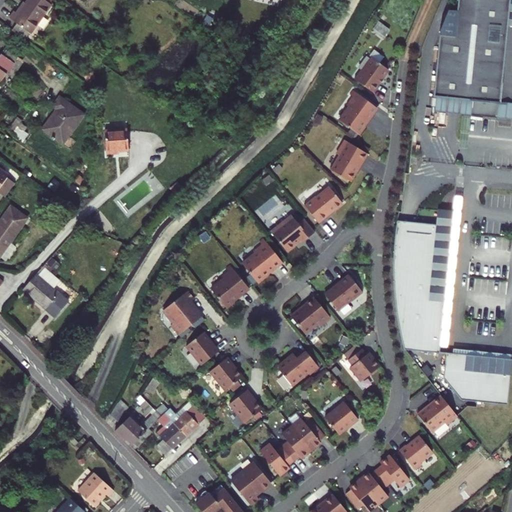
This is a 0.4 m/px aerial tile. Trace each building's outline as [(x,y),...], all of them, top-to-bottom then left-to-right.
[(30,0),(30,1),(24,9),(42,22),(56,3),(51,0),(30,0)] [(511,118),(511,0),(461,0),(458,36),(442,35),(436,96),(440,97),(438,112),(466,114),(474,115),(511,118)] [(42,22),(24,9),(22,12),(21,11),(19,9),(13,16),(25,25),(35,32),(42,22)] [(25,25),(20,32),(30,39),(35,32),(25,25)] [(0,84),(4,78),(6,79),(19,61),(5,51),(0,58),(0,84)] [(357,77),(376,90),(382,81),(382,80),(391,67),(375,55),(366,69),(364,68),(357,77)] [(373,119),(382,106),(361,91),(358,95),(352,104),(354,106),(344,119),(365,134),(371,126),(367,123),(371,118),(373,119)] [(63,94),(56,103),(60,106),(53,115),(56,117),(47,128),(66,142),(87,112),(63,94)] [(474,115),(466,114),(461,163),(469,163),(474,115)] [(112,152),(135,150),(133,129),(111,131),(112,152)] [(363,165),(372,151),(349,137),(341,151),(343,153),(335,167),(354,179),(360,170),(359,169),(362,164),(363,165)] [(0,190),(2,187),(10,193),(19,180),(11,175),(13,172),(0,162),(0,190)] [(318,193),(308,202),(322,220),(333,211),(332,211),(346,199),(333,184),(320,195),(318,193)] [(460,194),(459,209),(445,345),(452,346),(467,194),(460,194)] [(15,205),(0,227),(0,250),(6,254),(14,242),(32,216),(15,205)] [(445,345),(459,209),(442,208),(441,218),(441,223),(434,222),(398,219),(398,221),(395,243),(395,259),(395,266),(395,288),(397,310),(401,333),(402,338),(403,341),(445,345)] [(307,241),(319,232),(307,218),(303,222),(296,213),(275,230),(292,251),(301,243),(300,243),(305,238),(307,241)] [(273,269),(286,259),(269,238),(265,241),(256,248),(258,251),(246,261),(262,281),(270,274),(267,271),(272,267),(273,269)] [(21,246),(14,242),(6,254),(12,258),(21,246)] [(45,265),(41,271),(63,291),(68,286),(45,265)] [(242,294),(253,285),(236,265),(232,268),(226,273),(228,276),(215,286),(231,306),(239,300),(236,296),(241,292),(242,294)] [(63,291),(41,271),(27,286),(58,314),(72,299),(63,291)] [(367,290),(352,272),(342,281),(342,282),(329,292),(342,308),(355,297),(356,299),(367,290)] [(0,291),(3,288),(2,287),(8,278),(2,274),(0,277),(0,291)] [(175,324),(183,334),(206,315),(198,305),(197,306),(193,301),(198,297),(192,289),(167,308),(178,321),(175,324)] [(323,323),(334,314),(317,294),(307,302),(308,304),(303,308),(302,306),(294,313),(308,331),(321,320),(323,323)] [(206,364),(223,349),(208,330),(190,344),(206,364)] [(349,358),(363,347),(358,342),(345,353),(349,358)] [(368,353),(363,347),(349,358),(354,364),(352,366),(363,380),(381,365),(374,356),(373,357),(369,352),(368,353)] [(308,350),(299,357),(295,352),(281,364),(280,367),(294,383),(310,371),(311,373),(321,365),(316,359),(308,350)] [(511,356),(451,351),(447,396),(460,413),(471,404),(482,406),(482,400),(511,403),(511,356)] [(243,378),(247,375),(232,356),(214,370),(229,389),(237,383),(243,378)] [(162,379),(158,376),(150,390),(155,392),(162,379)] [(243,378),(237,383),(240,387),(247,381),(243,378)] [(249,422),(267,408),(252,388),(234,403),(249,422)] [(447,396),(444,392),(433,401),(434,402),(429,406),(428,405),(420,411),(435,429),(448,419),(450,421),(460,413),(447,396)] [(144,404),(153,412),(158,406),(153,402),(151,399),(150,398),(144,404)] [(350,398),(331,413),(345,431),(364,416),(350,398)] [(123,400),(116,413),(124,420),(133,410),(123,400)] [(199,404),(192,410),(185,416),(182,413),(181,414),(174,406),(171,410),(166,405),(162,409),(167,414),(170,411),(173,414),(176,418),(179,421),(191,434),(210,416),(199,404)] [(141,446),(149,439),(158,429),(155,425),(164,416),(167,414),(162,409),(159,405),(158,406),(153,412),(156,414),(146,423),(145,422),(129,438),(140,448),(141,446)] [(192,410),(189,406),(182,413),(185,416),(192,410)] [(129,438),(145,422),(136,413),(119,429),(129,438)] [(176,418),(173,414),(170,417),(167,419),(170,423),(176,418)] [(295,424),(315,449),(325,441),(323,439),(331,433),(318,417),(311,423),(305,416),(295,424)] [(170,453),(191,434),(179,421),(165,434),(169,438),(162,445),(170,453)] [(291,439),(285,444),(298,459),(304,454),(305,456),(315,449),(295,424),(285,432),(291,439)] [(436,449),(423,433),(410,443),(408,441),(402,447),(418,467),(425,462),(423,459),(436,449)] [(153,443),(149,439),(141,446),(145,451),(153,443)] [(76,450),(79,446),(73,440),(69,444),(76,450)] [(292,464),(298,459),(285,444),(279,448),(274,441),(264,449),(284,474),(294,466),(292,464)] [(385,462),(379,467),(392,482),(398,478),(404,485),(413,477),(393,452),(384,460),(385,462)] [(265,489),(275,481),(258,460),(235,479),(255,504),(263,497),(258,491),(263,487),(265,489)] [(386,487),(392,482),(379,467),(374,471),(372,469),(362,477),(382,502),(392,494),(386,487)] [(118,491),(99,473),(82,491),(99,506),(110,494),(113,496),(118,491)] [(382,502),(362,477),(353,485),(355,487),(349,491),(366,511),(371,507),(373,509),(382,502)] [(229,511),(248,511),(228,486),(217,495),(213,490),(199,501),(207,511),(219,511),(225,507),(229,511)] [(353,511),(354,511),(337,492),(326,501),(328,503),(323,507),(321,505),(313,511),(353,511)] [(90,511),(75,499),(63,511),(90,511)]
